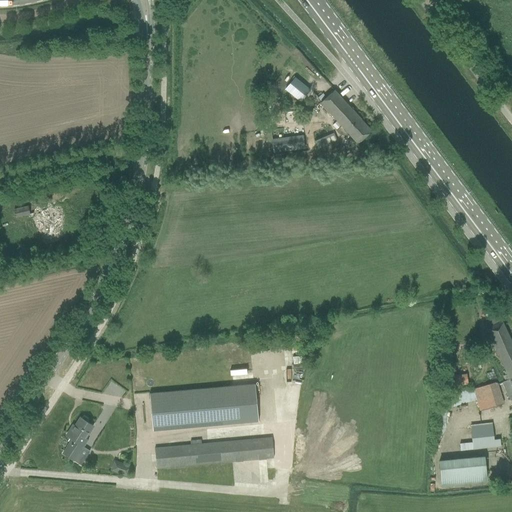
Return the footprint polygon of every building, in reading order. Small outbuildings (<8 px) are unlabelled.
[(291,79),(299,69),(290,61),(281,72),(291,79)] [(294,78),(285,90),(300,102),(310,90),(294,78)] [(334,91),(320,104),(323,107),(335,121),(341,127),(336,131),(342,137),(347,133),(357,145),(363,139),(371,132),(349,108),(334,91)] [(333,134),(314,142),(317,150),(336,142),(333,134)] [(303,135),(272,139),(274,152),(305,148),(303,135)] [(30,214),(28,205),(15,208),(16,217),(30,214)] [(62,223),(58,207),(35,212),(39,228),(41,228),(45,244),(60,240),(56,224),(62,223)] [(493,326),(486,329),(494,346),(503,365),(507,374),(509,380),(502,383),(510,400),(511,399),(511,344),(502,322),(493,326)] [(304,351),(291,351),(292,367),(305,367),(304,351)] [(465,364),(477,361),(475,352),(463,356),(465,364)] [(232,380),(248,378),(247,367),(231,369),(232,380)] [(466,368),(446,371),(448,387),(468,384),(466,368)] [(482,387),(474,389),(476,397),(477,397),(481,411),(488,409),(503,404),(496,382),(482,386),(482,387)] [(231,386),(149,393),(152,431),(234,424),(258,421),(254,384),(231,386)] [(70,429),(66,436),(72,439),(62,454),(73,461),(83,446),(83,447),(88,440),(85,438),(93,426),(86,422),(88,419),(83,416),(81,419),(80,418),(72,430),(70,429)] [(474,443),(459,445),(460,451),(500,447),(499,441),(493,442),(492,437),(492,422),(481,424),(471,426),(474,443)] [(271,438),(154,448),(156,469),(273,458),(271,438)] [(441,483),(485,479),(483,457),(439,461),(441,483)] [(123,464),(114,460),(110,471),(119,474),(128,477),(132,467),(123,464)]
